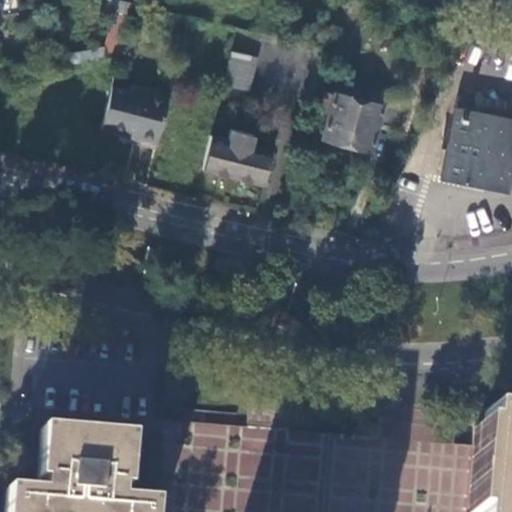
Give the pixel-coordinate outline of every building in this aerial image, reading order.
[(0,0),(0,16),(18,13),(15,0),(0,0)] [(229,53),(221,85),(248,92),(257,60),(229,53)] [(156,141),(169,93),(112,80),(102,118),(101,124),(135,131),(134,136),(156,141)] [(333,90),(317,140),(369,156),(385,106),(333,90)] [(511,118),(453,108),(441,180),(509,192),(511,175),(511,118)] [(227,140),(209,135),(208,139),(200,169),(261,185),(270,150),(251,145),(254,134),(230,128),(227,140)] [(250,425),(291,428),(293,398),(253,394),(250,425)] [(475,426),(474,443),(468,511),(511,511),(511,413),(484,412),(482,426),(475,426)] [(468,511),(474,443),(454,442),(291,428),(250,425),(183,420),(164,419),(157,496),(156,502),(155,511),(468,511)] [(155,511),(156,502),(127,499),(132,436),(33,428),(27,491),(7,488),(4,511),(155,511)]
